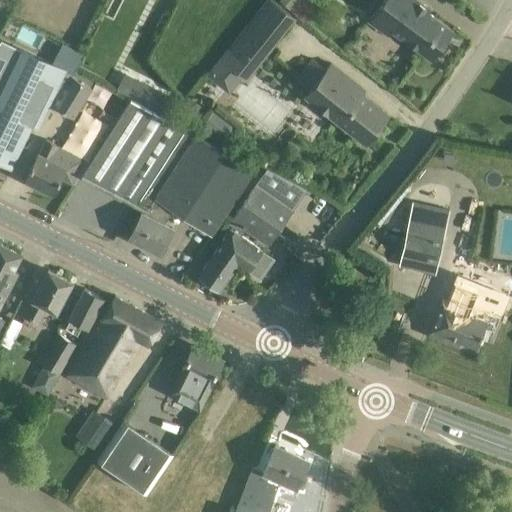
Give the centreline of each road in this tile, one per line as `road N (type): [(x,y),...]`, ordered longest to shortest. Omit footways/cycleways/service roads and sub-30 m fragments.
road 1 (unclassified): [(273,349),(306,282),(445,108),(511,3)]
road 2 (secondary): [(273,349),(0,213)]
road 3 (secondary): [(377,395),(511,448)]
road 4 (unclassified): [(339,511),(349,453),(377,395)]
